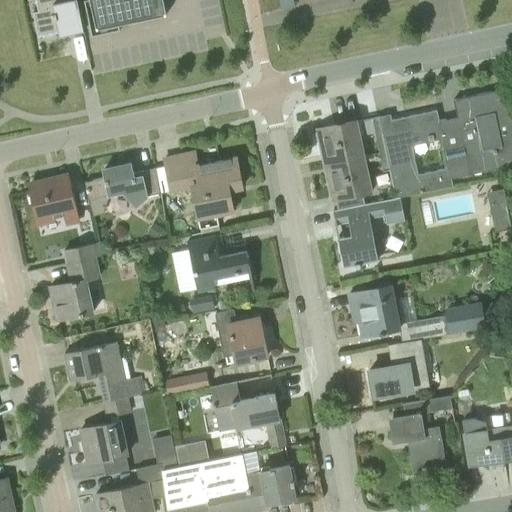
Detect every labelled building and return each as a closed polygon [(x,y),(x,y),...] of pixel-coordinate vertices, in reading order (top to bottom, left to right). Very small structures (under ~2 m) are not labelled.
[(58,30),(59,34),(83,28),(77,0),(36,0),(38,8),(32,9),(38,34),(58,30)] [(90,0),(97,29),(167,14),(163,0),(90,0)] [(293,0),(278,0),(280,9),(295,6),(293,0)] [(511,0),(495,0),(492,1),(494,9),(511,5),(511,0)] [(446,149),(452,178),(470,175),(511,165),(511,112),(507,88),(453,99),(457,116),(439,120),(442,132),(446,149)] [(391,116),(381,118),(387,151),(396,198),(399,197),(454,186),(452,178),(446,149),(442,132),(439,120),(437,110),(391,120),(391,116)] [(387,151),(381,118),(379,116),(372,118),(379,152),(387,151)] [(364,155),(360,138),(356,120),(317,129),(321,147),(324,164),(364,155)] [(376,189),(379,201),(396,198),(387,151),(379,152),(386,187),(376,189)] [(197,165),(195,153),(165,158),(171,190),(193,186),(200,218),(235,211),(230,189),(242,187),(236,158),(197,165)] [(324,164),(328,181),(332,200),(371,191),(367,172),(364,155),(324,164)] [(133,173),(131,163),(104,169),(106,177),(85,181),(91,210),(105,206),(108,197),(122,194),(134,208),(147,196),(162,193),(156,168),(133,173)] [(80,222),(78,212),(70,176),(29,186),(37,221),(63,215),(65,226),(80,222)] [(338,234),(344,266),(378,260),(370,217),(384,214),(386,224),(404,221),(399,197),(396,198),(379,201),(333,210),(336,224),(348,222),(350,232),(338,234)] [(509,214),(493,216),(496,232),(511,229),(509,214)] [(159,240),(165,230),(156,225),(150,235),(159,240)] [(221,256),(216,234),(187,241),(198,291),(215,287),(213,279),(251,271),(246,251),(221,256)] [(67,263),(96,257),(96,254),(98,254),(95,243),(65,250),(67,263)] [(100,277),(96,257),(67,263),(71,281),(50,286),(57,320),(93,312),(86,280),(100,277)] [(399,328),(401,342),(421,338),(484,326),(480,304),(445,311),(446,316),(416,322),(411,294),(393,298),(391,285),(349,293),(352,309),(358,308),(363,335),(399,328)] [(235,321),(232,308),(215,312),(224,357),(232,355),(234,362),(268,355),(262,328),(257,329),(255,317),(235,321)] [(155,322),(156,330),(162,329),(164,327),(163,321),(155,322)] [(421,338),(401,342),(392,344),(395,365),(369,370),(373,394),(429,384),(421,338)] [(103,402),(128,398),(144,394),(140,376),(126,381),(117,341),(65,353),(71,381),(98,375),(103,402)] [(503,346),(491,344),(490,354),(502,355),(503,346)] [(167,395),(207,387),(205,373),(165,381),(167,395)] [(240,400),(236,381),(210,386),(215,416),(233,412),(236,427),(265,422),(271,448),(285,445),(275,393),(240,400)] [(131,412),(128,398),(103,402),(106,418),(131,412)] [(425,433),(421,413),(431,412),(428,399),(403,403),(405,416),(393,418),(397,442),(412,440),(413,448),(409,448),(413,471),(446,465),(439,431),(425,433)] [(486,429),(483,417),(463,421),(465,433),(470,465),(511,457),(511,425),(486,429)] [(94,442),(84,444),(88,462),(127,454),(120,420),(91,427),(94,442)] [(290,465),(246,474),(242,454),(177,466),(162,469),(163,479),(162,479),(168,511),(247,511),(254,511),(253,505),(266,503),(267,504),(296,498),(290,465)] [(162,469),(177,466),(175,455),(156,459),(157,464),(161,464),(162,469)] [(154,511),(148,483),(162,479),(163,479),(162,469),(161,464),(157,464),(136,469),(139,484),(137,485),(96,493),(100,511),(103,511),(112,510),(112,511),(154,511)] [(0,479),(0,510),(3,510),(3,511),(10,511),(14,511),(6,478),(0,479)]
